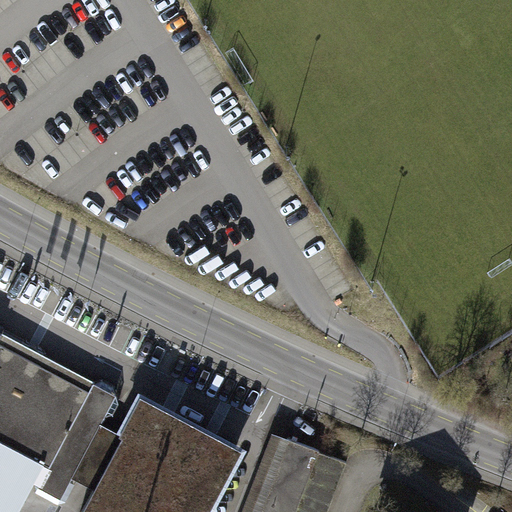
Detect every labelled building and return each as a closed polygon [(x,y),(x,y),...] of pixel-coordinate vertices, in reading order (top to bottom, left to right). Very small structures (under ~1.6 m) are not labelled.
[(0,436),(45,461),(35,483),(63,496),(74,476),(102,421),(117,393),(0,329),(0,436)] [(207,511),(243,446),(141,392),(121,430),(124,432),(95,487),(81,511),(207,511)] [(124,432),(121,430),(102,421),(74,476),(95,487),(124,432)] [(45,461),(0,436),(0,511),(18,511),(26,498),(35,483),(45,461)] [(296,511),(321,451),(283,436),(253,511),(296,511)] [(328,511),(348,461),(321,451),(296,511),(328,511)]
